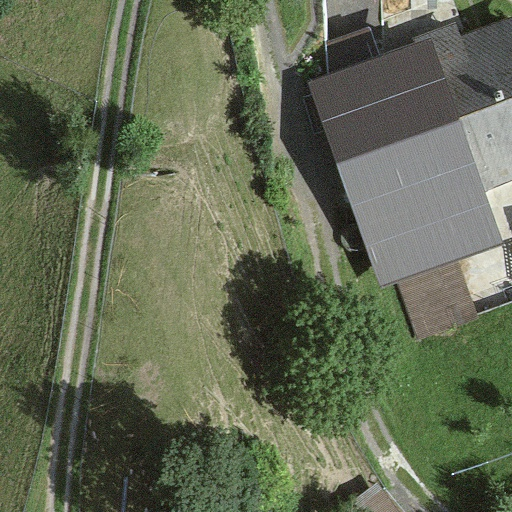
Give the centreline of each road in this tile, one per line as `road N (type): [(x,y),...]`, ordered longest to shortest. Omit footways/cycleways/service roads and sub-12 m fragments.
road 1 (track): [(259,0),(360,395),(379,441),(437,511)]
road 2 (track): [(127,0),(105,90),(57,460),(60,511)]
